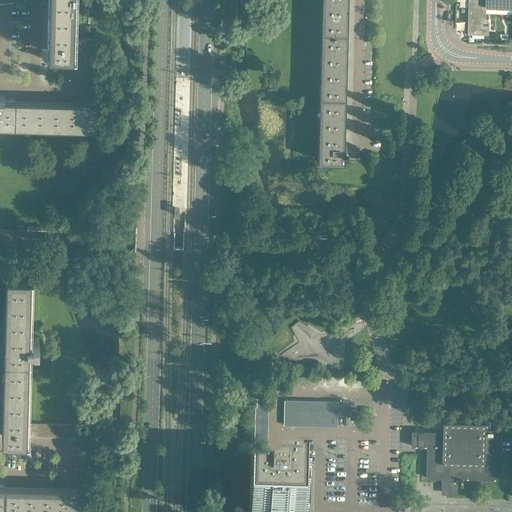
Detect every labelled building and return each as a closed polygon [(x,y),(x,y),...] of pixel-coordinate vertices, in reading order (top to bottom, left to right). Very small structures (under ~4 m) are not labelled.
[(49,52),(76,53),(76,52),(77,52),(77,51),(84,52),(85,52),(98,52),(98,39),(76,39),(76,0),(49,0),(50,2),(51,2),(50,11),(49,11),(49,19),(50,19),(50,27),(49,27),(49,35),(50,35),(50,43),(49,43),(48,51),(49,51),(49,52)] [(319,135),(319,152),(318,152),(317,159),(318,159),(344,160),(344,152),(345,152),(346,152),(347,151),(348,150),(348,149),(348,148),(348,147),(348,146),(347,146),(347,145),(346,145),(345,143),(345,141),(344,139),(347,0),(322,0),(323,6),(322,6),(321,14),(322,14),(322,22),(321,22),(321,30),(322,30),(322,39),(321,39),(321,46),(322,46),(321,55),(320,55),(320,62),(321,62),(321,78),(320,78),(319,87),(320,87),(320,94),(319,94),(319,103),(320,103),(320,111),(319,111),(319,119),(320,119),(319,127),(318,127),(318,135),(319,135)] [(511,9),(511,0),(469,0),(470,8),(468,8),(467,33),(488,34),(489,25),(483,25),(483,19),(486,19),(486,6),(496,6),(496,9),(511,9)] [(96,103),(17,101),(17,95),(0,94),(0,125),(96,128),(96,103)] [(3,436),(15,436),(29,437),(29,436),(29,423),(31,344),(33,344),(33,345),(39,345),(39,337),(33,337),(33,338),(31,338),(33,274),(33,273),(7,272),(6,321),(5,321),(5,323),(6,323),(5,330),(4,330),(4,337),(5,337),(5,338),(5,339),(5,340),(6,340),(5,345),(5,351),(4,351),(4,352),(5,352),(5,359),(4,359),(4,360),(5,360),(4,368),(4,370),(4,375),(4,376),(4,385),(3,385),(3,386),(4,386),(4,391),(3,391),(3,392),(4,392),(4,397),(4,402),(3,402),(3,406),(3,407),(3,410),(3,411),(3,413),(4,413),(3,418),(3,421),(2,421),(2,422),(3,422),(3,426),(2,426),(2,427),(3,428),(3,430),(3,435),(3,436)] [(256,396),(257,396),(264,396),(264,388),(256,388),(256,396)] [(269,396),(264,396),(257,396),(257,406),(268,407),(268,406),(268,401),(269,401),(269,396)] [(480,421),(479,421),(470,421),(469,421),(459,421),(459,420),(459,421),(449,421),(449,420),(448,420),(443,420),(443,425),(443,426),(443,431),(438,430),(432,430),(428,430),(412,430),(411,446),(412,446),(412,445),(422,446),(427,446),(427,451),(427,461),(426,461),(426,462),(427,462),(426,472),(426,477),(431,477),(431,478),(432,478),(432,477),(442,478),(441,493),(457,494),(458,478),(460,478),(460,480),(463,480),(463,478),(473,478),(473,479),(473,478),(483,479),(484,479),(494,479),(499,479),(499,474),(500,461),(499,461),(500,451),(500,450),(500,440),(501,430),(485,429),(485,426),(485,422),(480,421)] [(88,424),(65,424),(64,437),(65,437),(65,436),(70,436),(70,437),(74,437),(74,438),(75,438),(75,443),(74,443),(74,444),(87,444),(88,424)] [(303,511),(305,469),(254,468),(252,511),(303,511)] [(0,510),(55,511),(85,511),(86,488),(6,486),(6,480),(0,480),(0,510)]
